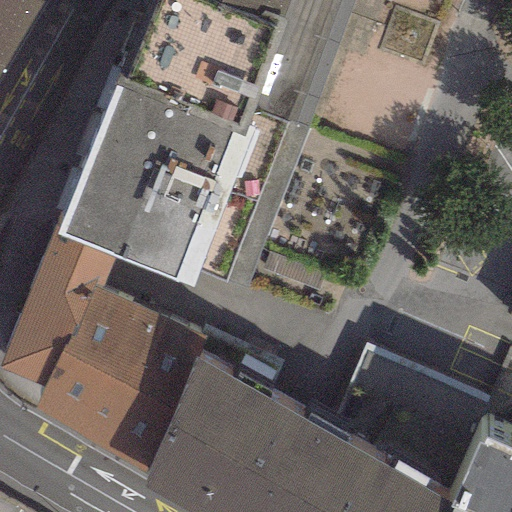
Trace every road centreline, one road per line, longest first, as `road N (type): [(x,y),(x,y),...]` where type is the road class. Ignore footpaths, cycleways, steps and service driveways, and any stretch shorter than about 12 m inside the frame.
road 1 (residential): [(0,418),(136,511)]
road 2 (residential): [(75,0),(0,132)]
